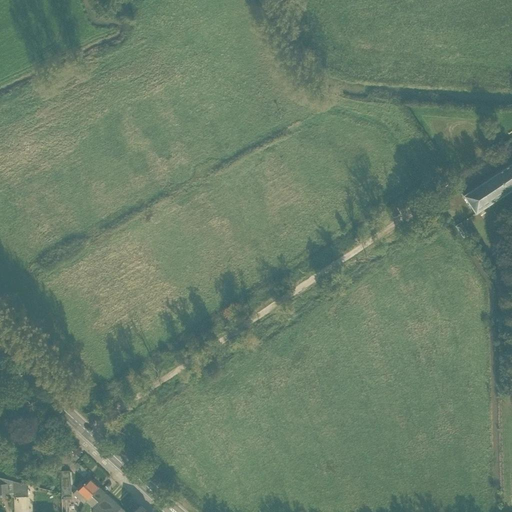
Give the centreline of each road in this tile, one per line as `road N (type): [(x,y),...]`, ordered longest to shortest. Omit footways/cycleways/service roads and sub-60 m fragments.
road 1 (track): [(86,430),(511,142)]
road 2 (secondary): [(171,511),(0,351)]
